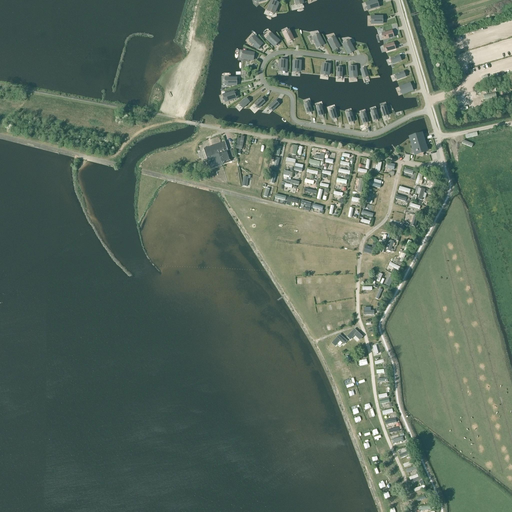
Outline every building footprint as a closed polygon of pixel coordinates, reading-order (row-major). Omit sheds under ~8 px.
[(268,11),(275,13),(278,4),(272,1),(268,11)] [(376,1),(367,4),(369,10),(378,7),(376,1)] [(284,34),(288,42),(293,40),(289,32),(284,34)] [(279,41),(272,35),(267,40),(274,47),(279,41)] [(313,39),(317,48),(324,45),(319,36),(313,39)] [(257,50),(262,44),(255,38),(250,43),(257,50)] [(328,42),(333,51),(339,47),(335,39),(328,42)] [(348,54),(354,51),(349,42),(343,46),(348,54)] [(253,61),(254,54),(244,52),(243,59),(253,61)] [(401,61),(399,57),(391,60),(393,65),(401,61)] [(330,65),(323,64),(322,74),(329,75),(330,65)] [(356,67),(349,68),(350,78),(357,77),(356,67)] [(405,77),(403,72),(395,75),(397,80),(405,77)] [(412,91),(410,84),(400,88),(403,95),(412,91)] [(224,96),(226,102),(236,99),(233,93),(224,96)] [(495,93),(483,96),(484,102),(497,100),(495,93)] [(249,103),(246,99),(239,105),(243,109),(249,103)] [(265,103),(261,99),(255,105),(259,108),(265,103)] [(279,105),(275,101),(269,107),(273,111),(279,105)] [(426,150),(422,136),(412,139),(415,147),(413,147),(412,153),(422,155),(422,151),(426,150)] [(228,151),(225,142),(203,149),(206,158),(210,157),(213,165),(222,162),(219,154),(228,151)] [(231,150),(228,151),(219,154),(222,162),(222,164),(231,161),(230,158),(234,157),(231,150)] [(315,154),(314,158),(324,160),(325,153),(321,152),(320,155),(315,154)] [(425,193),(426,189),(421,187),(419,196),(414,194),(413,198),(422,201),(424,197),(426,197),(427,193),(425,193)] [(298,203),(299,200),(289,197),(286,204),(292,206),(293,202),(298,203)] [(302,200),(301,204),(306,205),(305,209),(310,211),(312,202),(302,200)] [(389,265),(399,270),(401,267),(391,262),(389,265)] [(337,276),(341,274),(336,263),(327,267),(329,271),(334,269),(337,276)] [(354,329),(346,338),(350,342),(352,339),(355,336),(357,338),(359,340),(362,336),(354,329)] [(340,334),(331,343),(335,347),(337,344),(340,341),(342,343),(344,345),(347,341),(340,334)] [(418,474),(410,477),(412,483),(420,480),(418,474)]
